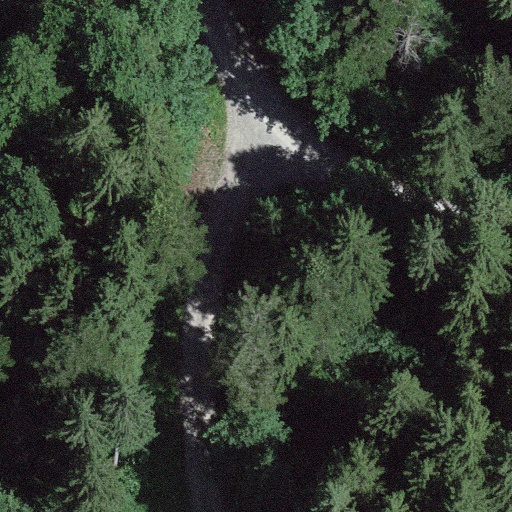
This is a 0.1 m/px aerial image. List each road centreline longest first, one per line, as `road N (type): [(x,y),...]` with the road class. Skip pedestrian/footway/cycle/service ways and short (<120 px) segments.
road 1 (track): [(222,137),(196,331),(213,511)]
road 2 (track): [(511,239),(302,172),(222,137)]
road 3 (track): [(222,137),(195,0)]
